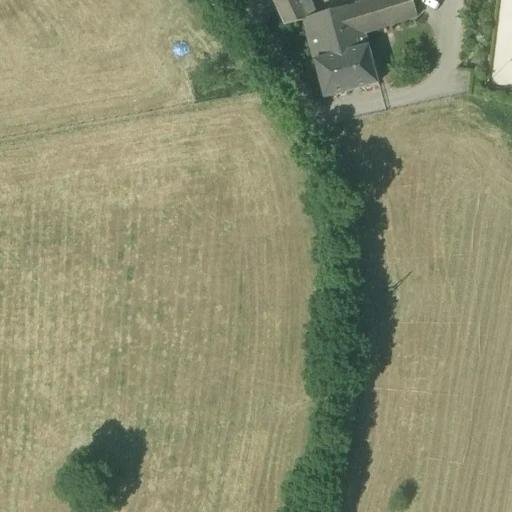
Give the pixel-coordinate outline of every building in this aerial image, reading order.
[(271,0),(276,8),(298,0),(271,0)] [(284,27),(303,22),(303,20),(308,19),(300,0),(298,0),(276,8),(284,27)] [(374,0),(356,6),(364,35),(417,18),(411,0),(374,0)] [(356,6),(308,19),(303,20),(303,22),(314,62),(367,48),(364,35),(356,6)] [(314,62),(324,100),(377,85),(367,48),(314,62)]
